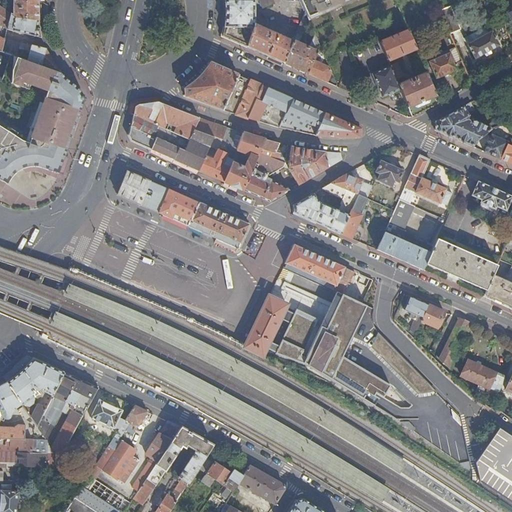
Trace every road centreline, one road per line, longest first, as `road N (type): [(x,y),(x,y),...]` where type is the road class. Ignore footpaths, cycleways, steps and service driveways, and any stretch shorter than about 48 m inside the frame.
road 1 (residential): [(0,337),(107,380),(298,482)]
road 2 (residential): [(269,218),(511,326)]
road 3 (residential): [(375,144),(277,133),(214,114),(168,95),(153,76)]
road 4 (tertiary): [(400,132),(194,39)]
road 5 (secondary): [(117,79),(68,196),(19,224)]
road 6 (residential): [(269,218),(107,146)]
road 7 (residential): [(375,144),(269,218)]
road 8 (residential): [(511,72),(400,132)]
road 9 (tertiary): [(511,181),(400,132)]
